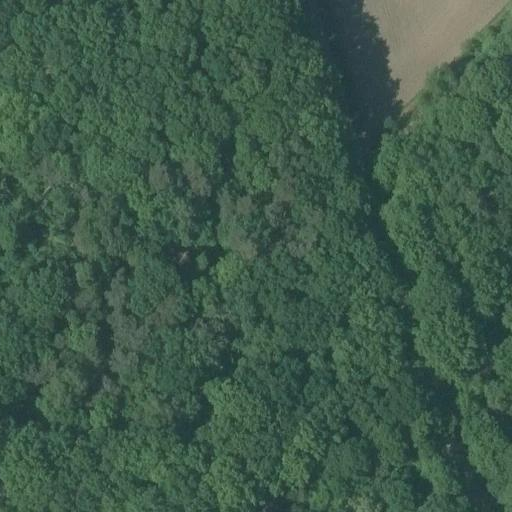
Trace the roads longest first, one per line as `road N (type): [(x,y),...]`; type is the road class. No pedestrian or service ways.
road 1 (unclassified): [(485,511),(430,391),(307,0)]
road 2 (track): [(430,391),(259,511)]
